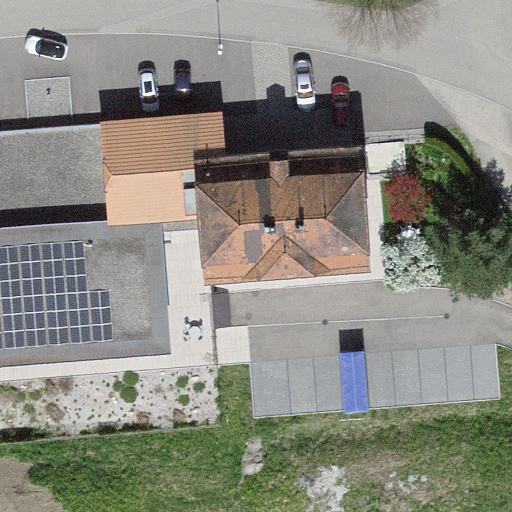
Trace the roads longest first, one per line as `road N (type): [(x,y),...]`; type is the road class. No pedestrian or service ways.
road 1 (residential): [(0,24),(62,18),(354,38),(462,60)]
road 2 (residential): [(511,194),(488,151),(462,60)]
